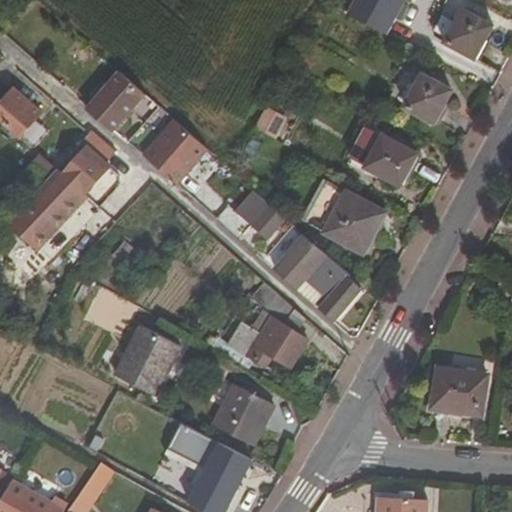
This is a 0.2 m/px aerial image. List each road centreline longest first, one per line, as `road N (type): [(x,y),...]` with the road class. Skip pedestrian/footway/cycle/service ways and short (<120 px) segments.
road 1 (residential): [(384,360),(331,326),(0,41)]
road 2 (unclassified): [(384,360),(511,138)]
road 3 (residential): [(333,448),(511,464)]
